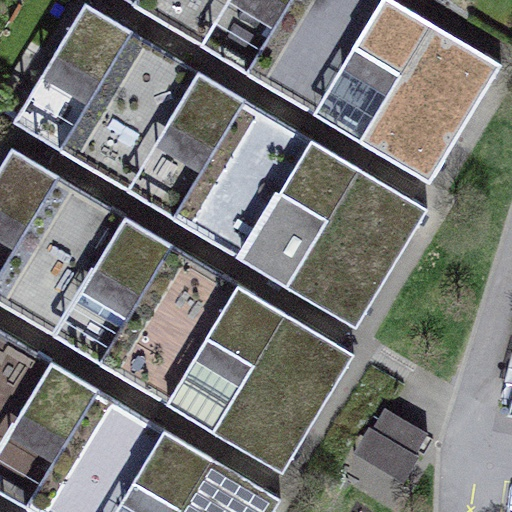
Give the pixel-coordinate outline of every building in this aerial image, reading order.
[(139,0),(206,41),(231,0),(139,0)] [(318,108),(384,0),(231,0),(206,41),(318,108)] [(429,176),(498,64),(393,0),(384,0),(318,108),(429,176)] [(132,189),(203,74),(90,5),(19,120),(132,189)] [(244,258),(315,143),(203,74),(132,189),(244,258)] [(356,327),(428,212),(315,143),(244,258),(356,327)] [(0,299),(57,334),(127,218),(14,150),(0,173),(0,299)] [(171,402),(241,287),(127,218),(57,334),(171,402)] [(284,470),(354,355),(241,287),(171,402),(284,470)] [(0,450),(52,364),(0,332),(0,450)] [(0,489),(37,511),(118,511),(167,432),(52,364),(0,450),(0,489)] [(273,511),(281,500),(167,432),(118,511),(273,511)]
